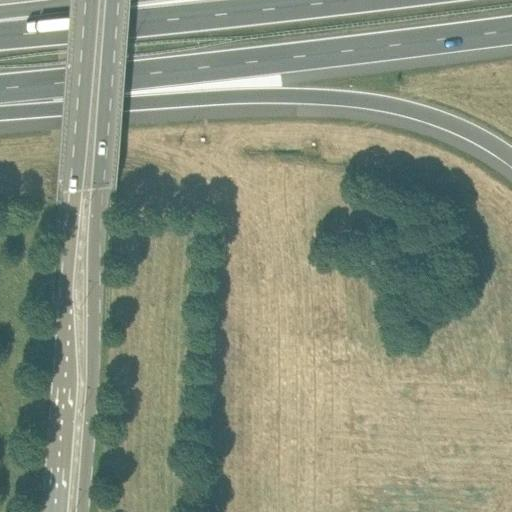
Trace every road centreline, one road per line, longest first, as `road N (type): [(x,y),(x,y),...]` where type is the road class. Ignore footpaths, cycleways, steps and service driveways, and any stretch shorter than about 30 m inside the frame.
road 1 (motorway): [(0,102),(382,104),(456,125),(511,158)]
road 2 (motorway): [(0,89),(511,27)]
road 3 (secondary): [(88,0),(48,511)]
road 4 (secondary): [(78,511),(111,0)]
road 5 (motorway): [(340,0),(0,36)]
road 6 (motorway): [(134,0),(0,32)]
